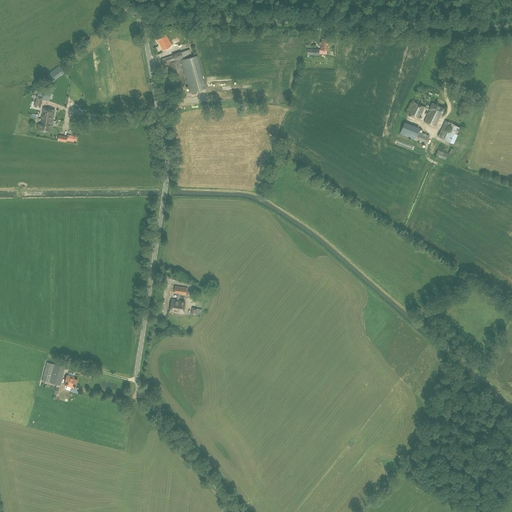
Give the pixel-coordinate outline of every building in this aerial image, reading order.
[(157,40),(163,50),(172,45),(166,35),(157,40)] [(207,87),(195,56),(182,61),(194,92),(207,87)] [(34,107),(40,108),(43,97),(37,95),(34,107)] [(419,118),(424,106),(413,101),(408,114),(419,118)] [(430,109),(424,121),(435,127),(441,115),(442,115),(444,108),(432,103),(429,109),(430,109)] [(43,107),(41,118),(53,121),(55,109),(43,107)] [(51,132),(53,121),(41,118),(40,124),(38,123),(37,129),(51,132)] [(453,144),(461,128),(445,120),(438,136),(453,144)] [(404,123),(400,134),(426,144),(429,136),(419,131),(419,129),(404,123)] [(435,156),(445,159),(447,154),(437,150),(435,156)] [(180,294),(186,295),(187,288),(175,286),(174,293),(177,293),(176,300),(172,299),(170,311),(183,313),(185,301),(179,300),(180,294)] [(65,367),(55,364),(47,362),(44,375),(42,380),(50,382),(61,385),(65,367)] [(65,383),(76,386),(78,380),(74,379),(74,377),(67,375),(65,383)]
